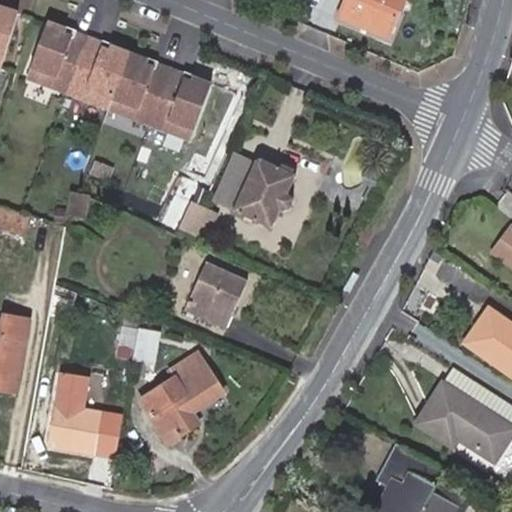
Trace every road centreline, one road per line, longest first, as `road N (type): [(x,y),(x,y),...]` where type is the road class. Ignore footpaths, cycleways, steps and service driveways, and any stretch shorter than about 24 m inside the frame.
road 1 (residential): [(235,511),(318,396),(465,122)]
road 2 (residential): [(173,0),(465,122)]
road 3 (residential): [(465,122),(507,0)]
